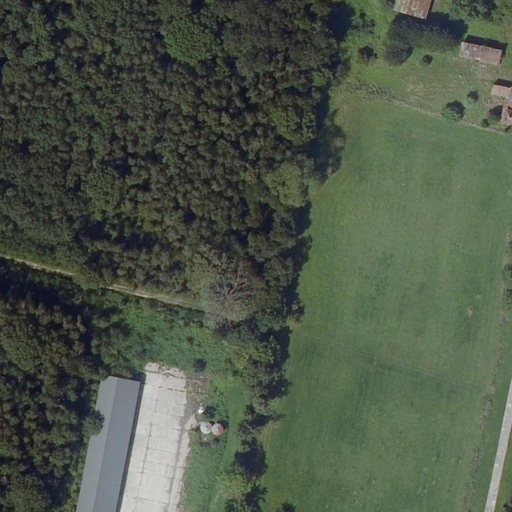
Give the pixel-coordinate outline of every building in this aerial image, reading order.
[(503,47),(461,37),(460,43),(502,54),(503,47)] [(502,54),(460,43),(459,46),(501,56),(502,54)] [(511,82),(496,79),(494,88),(511,93),(511,102),(511,110),(505,108),(503,119),(511,121),(511,82)] [(498,108),(490,106),(487,116),(495,118),(498,108)] [(106,511),(128,381),(96,376),(75,511),(106,511)] [(224,426),(216,424),(213,432),(221,435),(224,426)]
